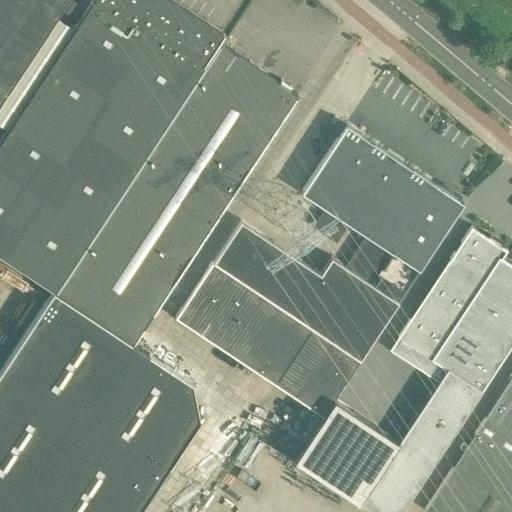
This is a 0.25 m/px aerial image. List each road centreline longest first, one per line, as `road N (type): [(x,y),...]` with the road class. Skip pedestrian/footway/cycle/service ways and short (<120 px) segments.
road 1 (unknown): [(161,511),(228,418),(222,390),(161,331),(180,284),(252,181)]
road 2 (tertiary): [(511,106),(386,0)]
